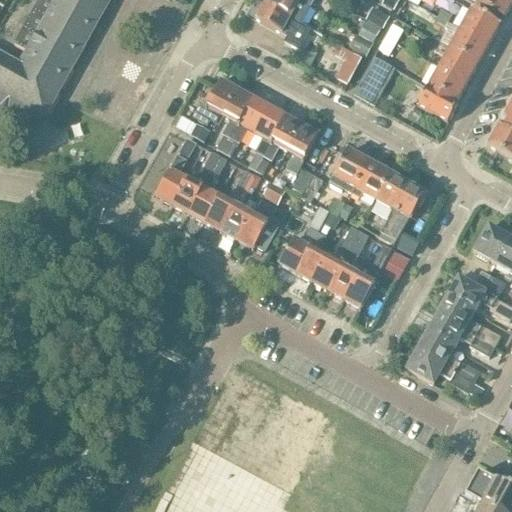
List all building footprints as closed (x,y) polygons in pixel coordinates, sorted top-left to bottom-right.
[(0,32),(0,117),(5,120),(9,113),(28,123),(33,113),(43,119),(109,0),(53,0),(53,1),(52,0),(39,0),(13,47),(24,53),(18,65),(0,55),(0,51),(24,11),(15,6),(0,32)] [(267,0),(264,6),(300,26),(309,10),(290,0),(267,0)] [(290,0),(309,10),(314,0),(290,0)] [(396,0),(387,0),(383,8),(390,11),(396,0)] [(511,1),(509,0),(476,0),(473,5),(503,22),(511,5),(511,1)] [(300,26),(264,6),(255,22),(286,40),(283,45),(296,52),(297,53),(298,51),(309,32),(300,26)] [(371,10),(365,21),(379,29),(386,18),(371,10)] [(441,12),(435,23),(446,28),(452,18),(441,12)] [(471,13),(459,35),(487,49),(499,28),(471,13)] [(366,22),(358,38),(370,45),(379,29),(365,21),(366,22)] [(444,33),(446,28),(435,23),(432,27),(444,33)] [(392,27),(383,43),(394,49),(403,33),(392,27)] [(459,35),(447,55),(475,71),(487,49),(459,35)] [(348,51),(362,59),(370,45),(358,38),(357,39),(355,38),(348,51)] [(383,43),(377,53),(389,58),(394,49),(383,43)] [(337,81),(347,87),(361,61),(349,54),(348,55),(337,49),(333,56),(346,63),(337,81)] [(315,56),(298,51),(297,53),(296,52),(291,61),(309,71),(315,56)] [(447,55),(436,74),(464,90),(475,71),(447,55)] [(436,74),(426,93),(456,109),(458,106),(456,105),(464,90),(436,74)] [(221,121),(236,94),(219,84),(205,109),(200,107),(192,120),(198,123),(197,125),(206,130),(213,117),(221,121)] [(417,110),(447,127),(456,109),(426,93),(417,110)] [(221,138),(222,139),(215,152),(222,156),(252,102),(236,94),(221,121),(228,125),(221,138)] [(252,102),(222,156),(230,160),(235,150),(237,150),(245,134),(253,138),(268,111),(252,102)] [(507,113),(498,130),(511,137),(511,112),(509,110),(507,113)] [(254,157),(247,171),(254,175),(284,120),(268,111),(253,138),(261,143),(253,156),(254,157)] [(284,120),(254,175),(261,179),(268,166),(261,163),(262,161),(270,165),(278,152),(286,156),(300,129),(284,120)] [(190,138),(197,142),(203,132),(196,128),(190,138)] [(300,129),(286,156),(293,160),(285,173),(294,178),(316,138),(300,129)] [(497,131),(487,150),(498,156),(511,163),(511,137),(498,130),(497,131)] [(187,161),(194,147),(186,143),(179,156),(187,161)] [(342,193),(350,198),(368,165),(345,153),(328,186),(330,187),(329,189),(340,195),(342,193)] [(186,182),(171,209),(187,217),(218,160),(211,155),(201,173),(201,172),(193,186),(186,182)] [(154,199),(171,209),(186,182),(178,178),(186,165),(176,160),(154,199)] [(218,160),(187,217),(204,227),(218,199),(210,195),(218,182),(216,181),(226,164),(218,160)] [(368,165),(350,198),(359,203),(361,198),(374,206),(390,178),(368,165)] [(289,196),(298,201),(299,200),(312,178),(302,172),(289,196)] [(218,199),(204,227),(220,235),(251,178),(244,174),(234,191),(233,190),(226,204),(218,199)] [(251,178),(220,235),(235,244),(250,217),(243,213),(250,200),(249,199),(258,182),(251,178)] [(312,178),(299,200),(309,205),(322,184),(312,178)] [(380,237),(378,240),(394,248),(408,224),(421,199),(419,194),(390,178),(374,206),(391,215),(379,237),(380,237)] [(262,199),(276,208),(285,194),(270,185),(262,199)] [(250,217),(235,244),(253,253),(254,251),(267,227),(275,213),(261,205),(253,218),(250,217)] [(345,207),(338,219),(341,220),(346,223),(352,211),(345,207)] [(322,226),(322,227),(333,233),(339,222),(337,221),(328,216),(322,226)] [(313,221),(308,231),(308,232),(317,236),(322,227),(322,226),(313,221)] [(277,232),(267,227),(254,251),(264,256),(277,232)] [(487,230),(472,255),(494,268),(510,240),(490,228),(488,230),(487,230)] [(278,268),(294,277),(317,236),(308,232),(301,245),(293,241),(278,268)] [(322,265),(310,286),(326,294),(343,265),(358,236),(350,232),(333,263),(325,259),(322,265)] [(317,236),(294,277),(310,286),(322,265),(325,259),(318,255),(325,241),(317,236)] [(343,265),(326,294),(343,303),(357,278),(349,273),(367,241),(358,236),(343,265)] [(511,240),(510,240),(494,268),(511,277),(511,240)] [(357,278),(343,303),(360,313),(374,286),(374,285),(391,254),(383,249),(365,282),(357,278)] [(391,269),(401,275),(407,264),(397,258),(391,269)] [(474,287),(482,291),(488,279),(480,274),(474,287)] [(489,279),(482,292),(498,301),(505,287),(490,278),(489,279)] [(446,300),(473,316),(479,305),(490,311),(488,313),(508,325),(511,318),(511,312),(485,297),(457,281),(446,300)] [(436,318),(493,351),(500,340),(480,329),(478,331),(468,325),(473,316),(446,300),(436,318)] [(425,337),(452,353),(459,341),(469,347),(468,350),(488,361),(493,351),(436,318),(425,337)] [(415,355),(473,388),(479,376),(459,365),(458,368),(447,362),(452,353),(425,337),(415,355)] [(404,373),(432,389),(438,378),(449,384),(447,386),(467,398),(473,388),(415,355),(404,373)] [(236,365),(227,380),(256,398),(265,382),(236,365)] [(227,380),(218,395),(247,412),(256,398),(227,380)] [(305,383),(288,412),(300,419),(317,390),(305,383)] [(288,387),(282,396),(289,400),(294,390),(288,387)] [(317,390),(300,419),(308,424),(312,426),(329,397),(317,390)] [(218,395),(209,409),(211,411),(239,427),(247,412),(218,395)] [(282,396),(277,405),(283,409),(289,400),(282,396)] [(329,397),(312,426),(315,428),(323,433),(340,404),(329,397)] [(340,404),(323,433),(332,438),(335,440),(352,410),(340,404)] [(352,410),(335,440),(338,441),(346,447),(364,417),(352,410)] [(211,411),(203,425),(232,443),(241,428),(239,427),(211,411)] [(364,417),(346,447),(355,452),(358,454),(375,424),(364,417)] [(280,424),(276,431),(286,436),(289,429),(280,424)] [(308,424),(303,433),(309,437),(315,428),(312,426),(308,424)] [(375,424),(358,454),(361,455),(369,460),(387,431),(375,424)] [(203,425),(194,440),(223,457),(232,443),(203,425)] [(264,429),(259,438),(265,442),(270,433),(264,429)] [(387,431),(369,460),(378,465),(381,467),(398,438),(387,431)] [(303,433),(298,443),(304,446),(309,437),(303,433)] [(259,438),(253,447),(259,451),(265,442),(259,438)] [(332,438),(326,447),(333,451),(338,441),(335,440),(332,438)] [(398,438),(381,467),(384,469),(392,474),(410,445),(398,438)] [(194,440),(186,454),(214,472),(223,457),(194,440)] [(410,445),(392,474),(401,479),(404,481),(421,452),(410,445)] [(326,447),(321,456),(327,460),(333,451),(326,447)] [(355,452),(349,461),(356,465),(361,455),(358,454),(355,452)] [(421,452),(404,481),(407,483),(416,488),(434,459),(421,452)] [(186,454),(177,469),(206,487),(214,472),(186,454)] [(274,458),(270,464),(280,469),(284,463),(274,458)] [(249,460),(244,469),(250,473),(256,464),(249,460)] [(349,461),(344,470),(350,474),(356,465),(349,461)] [(284,463),(280,469),(289,475),(293,469),(284,463)] [(335,482),(306,464),(299,477),(328,494),(335,482)] [(378,465),(373,474),(379,478),(384,469),(381,467),(378,465)] [(177,469),(168,484),(197,501),(206,487),(177,469)] [(244,469),(239,478),(245,482),(250,473),(244,469)] [(373,474),(367,484),(373,488),(379,478),(373,474)] [(481,509),(486,511),(511,511),(511,494),(477,475),(463,499),(481,509)] [(328,494),(299,477),(292,488),(321,506),(328,494)] [(401,479),(396,488),(402,492),(407,483),(404,481),(401,479)] [(260,481),(257,487),(266,493),(270,486),(260,481)] [(168,484),(159,499),(180,511),(190,511),(197,501),(168,484)] [(270,486),(266,493),(275,498),(279,492),(270,486)] [(317,511),(321,506),(292,488),(285,500),(305,511),(317,511)] [(396,488),(390,498),(396,502),(402,492),(396,488)] [(232,489),(227,498),(233,502),(238,493),(232,489)] [(227,498),(221,507),(227,511),(233,502),(227,498)] [(305,511),(285,500),(278,511),(279,511),(305,511)]
